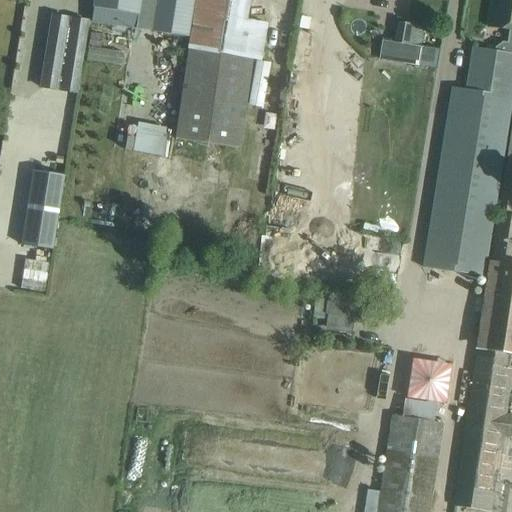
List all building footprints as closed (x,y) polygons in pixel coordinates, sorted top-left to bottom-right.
[(94,0),(91,22),(188,38),(193,0),(94,0)] [(511,0),(491,0),(487,28),(509,31),(507,44),(502,43),(495,48),(494,52),(511,55),(511,0)] [(90,16),(49,12),(40,86),(78,91),(90,16)] [(397,23),(393,42),(407,45),(411,26),(397,23)] [(121,66),(123,53),(89,48),(86,61),(121,66)] [(511,55),(494,52),(473,49),(466,92),(451,90),(422,269),(483,278),(511,94),(511,55)] [(511,121),(455,488),(491,495),(492,492),(494,493),(503,438),(510,439),(511,435),(511,414),(506,414),(511,378),(511,369),(509,369),(511,355),(511,121)] [(33,169),(21,245),(53,250),(65,174),(33,169)] [(357,331),(358,302),(328,301),(327,329),(357,331)] [(368,490),(364,511),(427,511),(436,460),(437,460),(443,424),(432,422),(435,405),(404,400),(401,417),(392,415),(386,452),(380,492),(368,490)]
